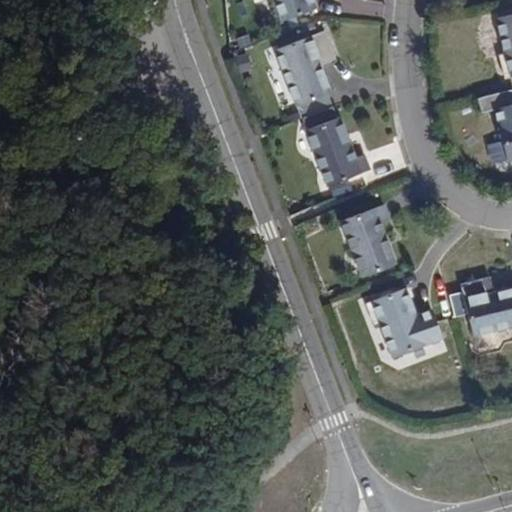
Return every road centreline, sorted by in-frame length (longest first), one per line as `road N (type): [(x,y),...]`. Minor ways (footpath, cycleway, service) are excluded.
road 1 (residential): [(173,0),(368,511)]
road 2 (residential): [(418,0),(410,46),(424,145),(440,184),(490,222),(511,220)]
